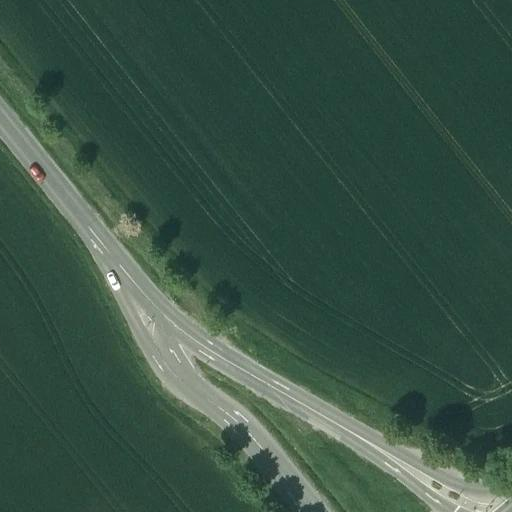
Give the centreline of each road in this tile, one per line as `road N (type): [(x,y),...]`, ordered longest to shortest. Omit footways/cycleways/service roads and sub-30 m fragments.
road 1 (tertiary): [(145,299),(155,349),(169,371),(241,427),(310,511)]
road 2 (tertiary): [(145,299),(208,352),(345,428)]
road 3 (tertiary): [(0,125),(145,299)]
road 4 (tertiary): [(511,489),(460,486),(345,428)]
road 5 (tertiary): [(345,428),(447,511)]
